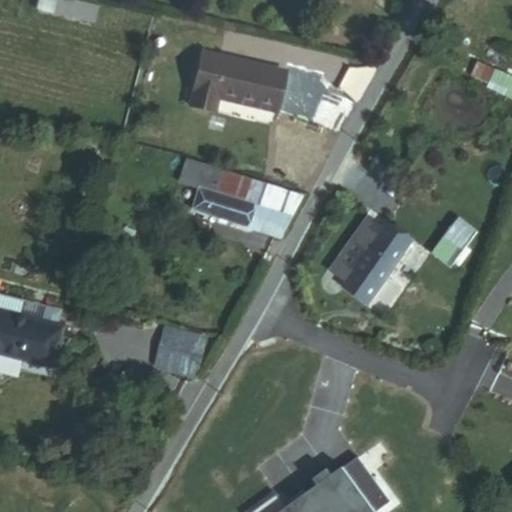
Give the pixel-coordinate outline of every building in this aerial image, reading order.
[(97,24),(101,7),(73,0),(40,0),(38,10),(97,24)] [(221,99),(278,112),(287,73),(206,55),(195,107),(218,112),(221,99)] [(197,212),(286,240),(308,198),(193,161),(186,182),(204,189),(197,212)] [(345,288),(371,307),(413,249),(387,230),(386,232),(371,221),(333,272),(348,283),(345,288)] [(434,257),(451,270),(477,235),(459,222),(434,257)] [(33,346),(60,353),(66,329),(0,311),(0,353),(29,361),(33,346)] [(198,364),(205,366),(211,342),(176,333),(167,369),(195,376),(198,364)] [(29,361),(56,368),(60,353),(33,346),(29,361)] [(195,376),(202,378),(205,366),(198,364),(195,376)] [(275,497),(253,511),(379,511),(389,505),(356,459),(285,510),(275,497)]
